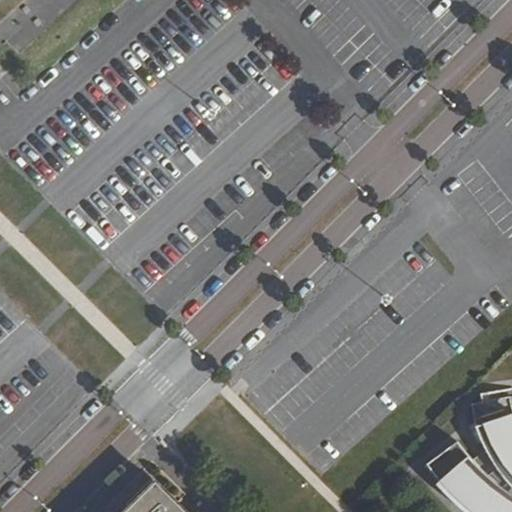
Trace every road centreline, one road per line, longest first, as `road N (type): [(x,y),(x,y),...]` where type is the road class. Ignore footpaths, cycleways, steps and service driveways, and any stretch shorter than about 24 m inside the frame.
road 1 (tertiary): [(511,16),(15,511)]
road 2 (tertiary): [(57,511),(511,59)]
